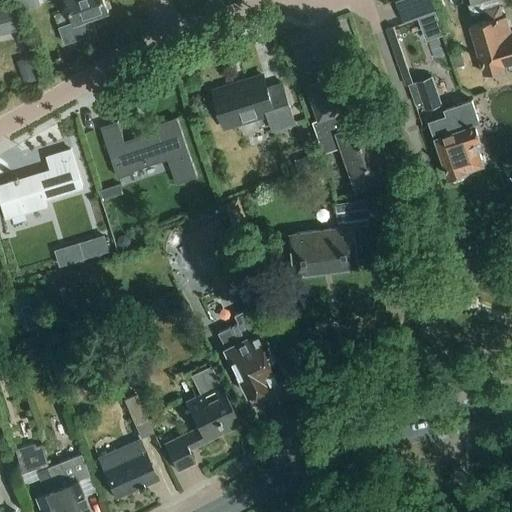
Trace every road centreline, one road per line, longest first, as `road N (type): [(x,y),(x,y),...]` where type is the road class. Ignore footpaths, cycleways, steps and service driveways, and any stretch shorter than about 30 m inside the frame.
road 1 (primary): [(218,511),(358,448),(464,415)]
road 2 (residential): [(0,129),(165,40)]
road 3 (residential): [(165,40),(292,0)]
